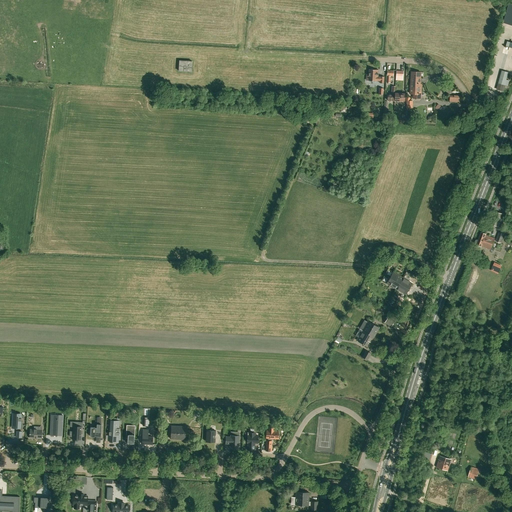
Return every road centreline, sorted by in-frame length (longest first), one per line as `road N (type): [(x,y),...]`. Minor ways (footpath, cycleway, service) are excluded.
road 1 (unclassified): [(373,430),(347,409),(318,409),(278,468),(254,478),(0,465)]
road 2 (unclassified): [(435,269),(474,114),(460,86),(436,65),(363,56)]
road 3 (primary): [(388,470),(449,278)]
road 4 (track): [(435,269),(383,247),(363,264),(254,260)]
road 5 (primary): [(449,278),(511,115)]
road 6 (unclassified): [(373,430),(435,269)]
